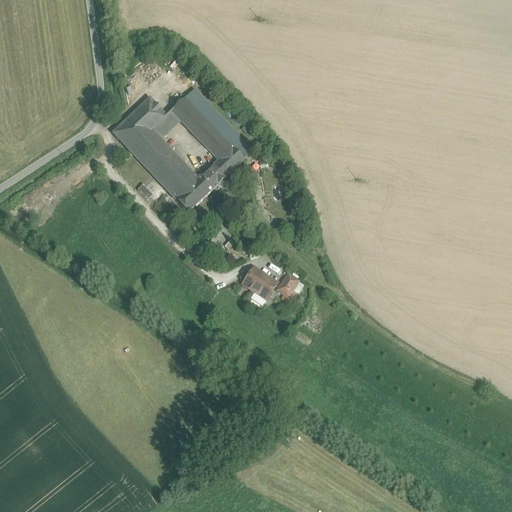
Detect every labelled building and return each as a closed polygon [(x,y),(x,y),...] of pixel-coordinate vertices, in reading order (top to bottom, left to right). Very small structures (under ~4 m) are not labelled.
[(158,140),(151,133),(167,118),(166,118),(150,100),(113,134),(148,171),(160,183),(177,202),(198,182),(158,140)] [(244,162),(185,100),(171,113),(178,121),(218,163),(213,168),(224,181),(244,162)] [(171,113),(166,118),(167,118),(151,133),(158,140),(178,121),(171,113)] [(213,168),(201,179),(212,192),(218,187),(224,181),(213,168)] [(198,182),(177,202),(176,202),(188,214),(212,192),(201,179),(198,182)] [(153,196),(143,186),(137,192),(147,202),(153,196)] [(277,286),(254,271),(243,286),(266,302),(277,286)] [(288,277),(277,293),(283,297),(287,299),(292,293),(298,284),(288,277)] [(292,293),(287,299),(283,297),(280,300),(289,307),(296,296),(292,293)]
